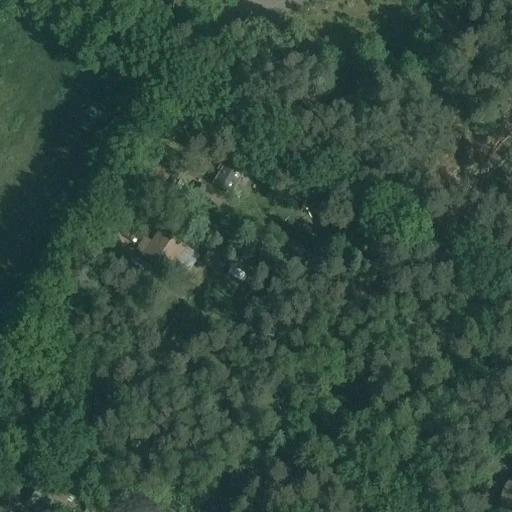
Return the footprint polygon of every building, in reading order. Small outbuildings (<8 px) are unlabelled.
[(271,17),(247,20),(249,37),(273,34),(271,17)] [(400,34),(399,50),(409,51),(409,55),(421,55),(423,31),(411,30),(410,34),(400,34)] [(194,185),(188,194),(197,200),(193,206),(201,212),(206,206),(219,215),(226,206),(219,201),(224,193),(202,179),(198,187),(194,185)] [(143,258),(169,276),(186,249),(161,232),(143,258)] [(281,264),(308,282),(320,263),(293,246),(281,264)] [(186,249),(169,276),(181,285),(199,258),(186,249)] [(211,250),(201,264),(219,276),(229,263),(211,250)] [(263,303),(284,317),(294,302),(273,289),(263,303)] [(112,429),(124,436),(132,423),(121,415),(112,429)] [(225,491),(251,508),(266,483),(240,467),(225,491)] [(61,511),(66,505),(61,501),(41,486),(25,508),(30,511),(61,511)]
